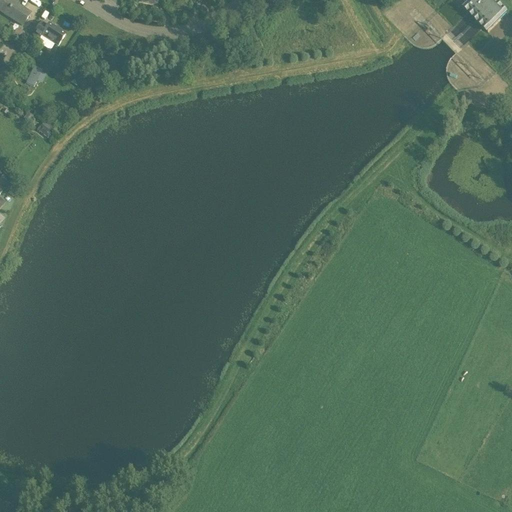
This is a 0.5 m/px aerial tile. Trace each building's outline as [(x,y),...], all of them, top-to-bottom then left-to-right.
[(0,12),(22,27),(30,14),(14,4),(15,3),(10,0),(0,0),(0,1),(0,12)] [(488,33),(506,15),(491,0),(472,0),(464,8),(468,13),(471,16),(475,20),(477,22),(480,25),(483,28),(488,33)] [(41,37),(58,48),(65,36),(48,25),(46,28),(40,24),(33,36),(39,40),(41,37)] [(11,38),(16,41),(20,35),(21,33),(17,30),(15,32),(11,38)] [(21,44),(25,38),(20,35),(16,41),(21,44)] [(33,68),(28,80),(34,83),(39,71),(33,68)] [(29,122),(33,116),(28,113),(24,119),(29,122)] [(42,135),(47,130),(42,125),(38,131),(42,135)]
